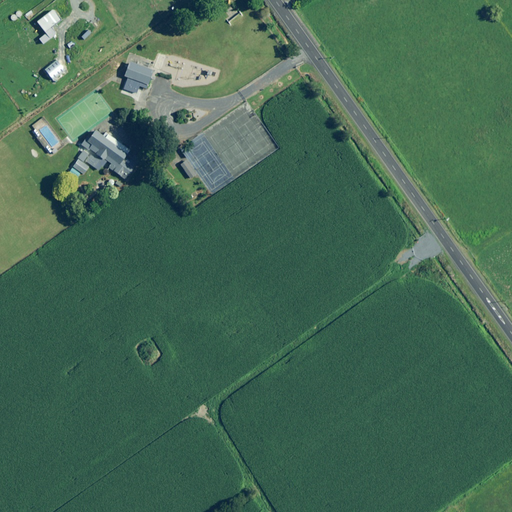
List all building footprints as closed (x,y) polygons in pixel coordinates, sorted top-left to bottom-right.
[(235,12),(231,7),(226,11),(230,17),(226,20),(229,22),(240,14),(238,11),(235,12)] [(166,56),(159,53),(154,65),(161,68),(166,56)] [(150,66),(125,58),(119,75),(123,77),(118,91),(131,95),(135,81),(143,84),(150,66)] [(50,146),(33,125),(28,129),(45,150),(50,146)] [(134,159),(89,126),(77,142),(122,175),(134,159)] [(100,161),(86,151),(81,158),(95,168),(100,161)] [(194,170),(183,155),(175,161),(186,176),(194,170)] [(85,164),(74,156),(68,163),(79,172),(85,164)]
